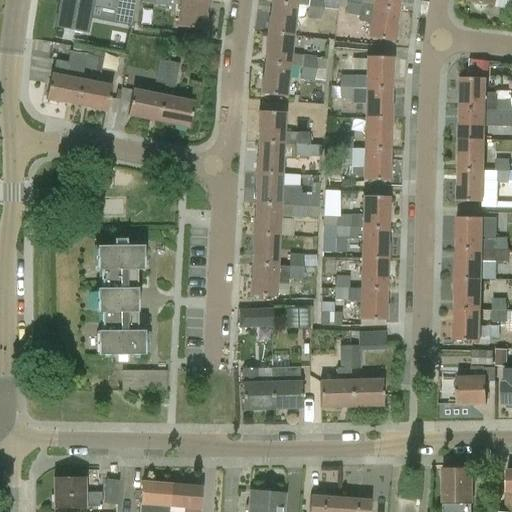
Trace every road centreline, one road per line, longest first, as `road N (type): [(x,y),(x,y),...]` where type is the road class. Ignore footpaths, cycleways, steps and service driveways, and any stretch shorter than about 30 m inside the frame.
road 1 (residential): [(2,442),(511,442)]
road 2 (residential): [(416,373),(432,35)]
road 3 (residential): [(12,144),(2,442)]
road 4 (residential): [(221,166),(82,143),(12,144)]
road 5 (residential): [(215,362),(221,166)]
road 6 (residential): [(221,166),(243,0)]
road 7 (residential): [(17,0),(6,107),(12,144)]
